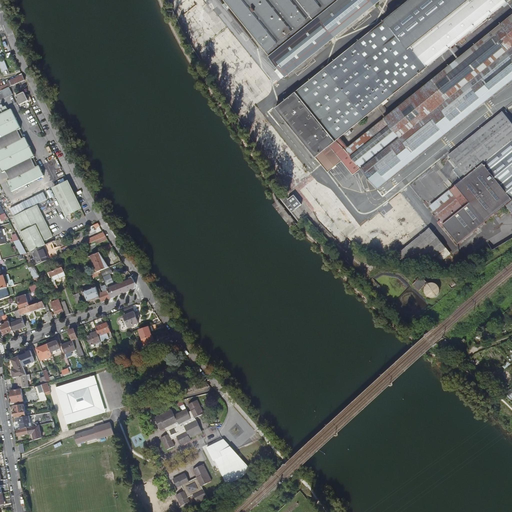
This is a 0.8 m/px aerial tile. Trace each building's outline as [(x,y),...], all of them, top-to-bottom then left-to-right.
[(225,0),(281,69),(278,73),(282,77),(286,75),(286,76),(380,0),(225,0)] [(409,0),(277,108),(324,165),(338,154),(331,145),(340,137),(428,66),(413,48),(413,47),(428,66),(429,66),(429,65),(435,60),(436,60),(436,59),(442,54),(443,55),(444,54),(443,53),(450,48),(450,49),(451,48),(451,47),(457,42),(458,43),(459,42),(458,41),(464,36),(465,37),(466,36),(465,35),(472,30),(473,31),(473,30),(473,29),(479,24),(480,25),(481,24),(480,23),(487,18),(487,19),(488,18),(488,17),(494,12),(494,13),(495,12),(495,11),(501,6),(502,7),(503,6),(502,5),(508,1),(509,1),(510,1),(509,0),(409,0)] [(511,13),(429,82),(348,147),(346,149),(361,167),(377,188),(412,160),(448,131),(490,97),(511,79),(511,13)] [(0,61),(0,65),(3,72),(8,70),(9,71),(14,69),(12,64),(11,64),(9,58),(0,61)] [(8,84),(0,87),(0,91),(2,90),(9,87),(12,85),(12,86),(26,80),(23,75),(10,81),(11,83),(8,85),(8,84)] [(2,90),(6,97),(13,94),(10,87),(9,87),(2,90)] [(16,96),(20,105),(29,101),(25,92),(16,96)] [(0,139),(19,130),(22,129),(12,109),(9,111),(7,106),(0,109),(0,139)] [(455,194),(435,209),(459,241),(506,205),(511,211),(511,119),(505,111),(451,154),(453,157),(451,160),(456,167),(455,169),(463,179),(467,175),(468,175),(451,189),(455,194)] [(19,130),(0,139),(0,149),(23,139),(19,130)] [(0,149),(0,165),(3,172),(7,171),(32,159),(36,157),(26,137),(23,139),(0,149)] [(340,137),(331,145),(338,154),(347,146),(340,137)] [(338,154),(342,159),(342,160),(353,173),(361,167),(346,149),(348,147),(347,146),(338,154)] [(338,154),(324,165),(328,170),(342,160),(342,159),(338,154)] [(7,171),(11,180),(37,167),(32,159),(7,171)] [(37,167),(11,180),(8,181),(13,191),(45,176),(40,166),(37,167)] [(61,203),(67,216),(82,208),(76,196),(69,181),(54,189),(61,203)] [(451,189),(431,204),(435,209),(455,194),(451,189)] [(294,194),(288,199),(292,204),(296,208),(301,203),(294,194)] [(282,198),(292,211),(296,208),(292,204),(288,199),(286,196),(285,195),(282,198)] [(49,229),(41,211),(38,205),(15,217),(17,222),(32,251),(33,250),(46,245),(44,241),(53,237),(50,231),(45,233),(44,231),(49,229)] [(402,249),(406,254),(410,259),(415,255),(422,265),(427,261),(444,248),(428,228),(402,249)] [(105,231),(86,239),(88,244),(96,241),(98,244),(108,239),(105,231)] [(16,233),(11,236),(22,255),(27,252),(16,233)] [(33,250),(37,261),(38,264),(58,256),(53,242),(46,245),(33,250)] [(397,253),(401,258),(406,254),(402,249),(397,253)] [(90,260),(95,273),(101,271),(110,267),(100,252),(92,255),(94,259),(90,260)] [(35,278),(40,276),(35,267),(30,270),(35,278)] [(63,267),(49,273),(50,276),(54,286),(56,285),(55,282),(55,283),(52,277),(65,272),(63,267)] [(101,271),(109,292),(111,298),(135,288),(137,284),(132,276),(130,277),(130,278),(114,284),(110,274),(113,272),(110,267),(101,271)] [(0,277),(0,290),(7,288),(8,287),(14,285),(13,280),(10,280),(8,274),(0,277)] [(420,276),(412,284),(419,290),(426,282),(420,276)] [(431,283),(429,284),(427,285),(426,287),(425,288),(425,291),(425,293),(426,295),(427,296),(429,297),(431,298),(433,298),(435,298),(437,297),(438,295),(439,294),(440,291),(440,289),(439,287),(438,286),(437,284),(435,283),(433,283),(431,283)] [(30,286),(32,292),(39,290),(36,284),(30,286)] [(83,292),(87,302),(100,297),(99,295),(96,287),(83,292)] [(410,287),(395,302),(416,320),(429,305),(410,287)] [(0,290),(0,299),(0,300),(10,296),(7,288),(0,290)] [(109,292),(99,295),(100,297),(102,302),(111,298),(109,292)] [(17,297),(22,309),(30,306),(26,294),(17,297)] [(51,302),(56,314),(59,313),(59,314),(61,313),(61,312),(64,311),(63,309),(59,299),(51,302)] [(22,309),(20,310),(22,316),(23,315),(23,314),(44,307),(44,308),(46,308),(43,302),(30,306),(22,309)] [(4,309),(0,310),(0,322),(1,324),(8,322),(4,309)] [(10,324),(13,331),(26,326),(24,322),(22,316),(20,310),(16,311),(19,320),(10,324)] [(125,316),(130,327),(140,322),(135,311),(125,316)] [(1,327),(4,335),(13,331),(10,324),(10,322),(6,323),(7,324),(1,327)] [(99,331),(103,341),(105,340),(111,338),(109,332),(112,331),(108,322),(97,327),(99,331)] [(156,324),(140,330),(143,339),(152,336),(150,330),(158,328),(156,324)] [(78,350),(79,353),(83,351),(82,347),(80,344),(78,338),(74,329),(69,330),(74,341),(78,350)] [(88,335),(93,348),(97,347),(96,344),(103,341),(99,331),(88,335)] [(109,332),(111,338),(105,340),(105,342),(115,338),(112,331),(109,332)] [(143,339),(147,348),(155,345),(161,343),(159,340),(154,341),(152,336),(143,339)] [(155,345),(159,350),(177,344),(173,339),(161,343),(155,345)] [(49,344),(52,352),(61,349),(57,341),(49,344)] [(63,345),(67,354),(78,350),(74,341),(63,345)] [(38,349),(42,360),(54,356),(52,352),(49,344),(38,349)] [(20,357),(24,367),(28,366),(27,364),(35,361),(31,351),(27,352),(27,354),(20,357)] [(64,355),(70,369),(72,375),(75,374),(67,354),(64,355)] [(12,370),(14,378),(17,378),(27,375),(24,367),(20,357),(20,356),(12,360),(16,369),(12,370)] [(141,373),(151,387),(158,382),(151,372),(156,369),(152,364),(141,373)] [(45,376),(48,383),(51,382),(47,370),(43,371),(45,376)] [(18,383),(19,389),(29,387),(28,381),(31,380),(30,375),(27,375),(17,378),(17,380),(15,380),(16,383),(18,383)] [(67,424),(107,413),(96,375),(57,386),(67,424)] [(206,381),(175,391),(177,396),(185,394),(189,393),(190,393),(190,392),(210,386),(211,386),(206,381)] [(43,385),(46,396),(52,394),(48,383),(43,385)] [(35,386),(40,402),(48,400),(46,396),(43,385),(35,386)] [(12,391),(14,403),(24,401),(22,389),(19,390),(12,391)] [(189,404),(192,411),(189,413),(187,410),(175,415),(173,409),(155,418),(161,430),(166,427),(169,433),(162,437),(168,449),(175,445),(172,439),(178,436),(182,445),(192,440),(190,437),(202,431),(195,418),(195,416),(199,414),(199,416),(204,413),(197,400),(189,404)] [(14,406),(16,418),(17,418),(27,416),(25,404),(14,406)] [(17,418),(18,422),(20,422),(20,424),(21,424),(21,429),(28,428),(33,427),(32,422),(31,422),(30,416),(27,416),(17,418)] [(94,429),(74,435),(77,444),(97,438),(97,439),(114,434),(111,423),(94,428),(94,429)] [(28,428),(21,430),(19,430),(18,430),(19,436),(29,434),(34,433),(35,440),(42,438),(40,425),(35,426),(33,427),(28,428)] [(240,478),(251,468),(225,438),(218,441),(215,444),(207,447),(215,464),(209,458),(212,466),(216,464),(217,467),(222,473),(227,484),(240,478)] [(194,468),(198,476),(190,480),(186,473),(174,479),(178,486),(182,484),(185,490),(177,494),(182,505),(191,501),(189,497),(194,494),(198,502),(208,497),(202,485),(212,480),(204,463),(194,468)]
